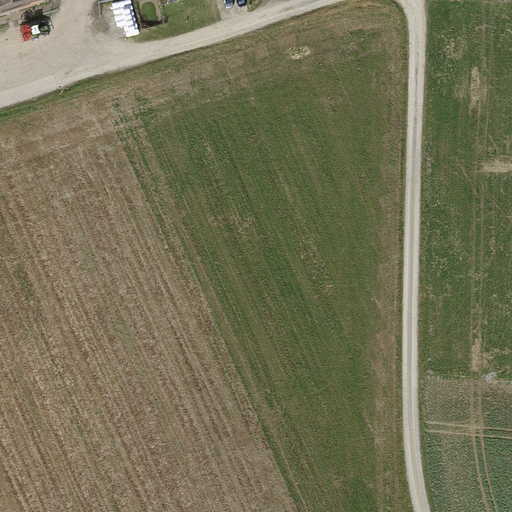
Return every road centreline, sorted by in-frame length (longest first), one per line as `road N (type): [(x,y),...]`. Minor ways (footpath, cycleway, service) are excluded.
road 1 (track): [(421,511),(409,436),(415,0)]
road 2 (track): [(101,68),(318,0)]
